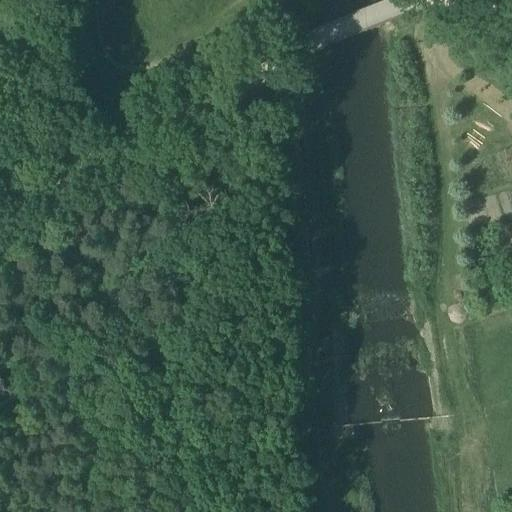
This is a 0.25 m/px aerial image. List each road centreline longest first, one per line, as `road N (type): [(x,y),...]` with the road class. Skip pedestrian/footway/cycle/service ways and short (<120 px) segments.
road 1 (track): [(291,57),(316,82),(331,271),(328,428),(342,511)]
road 2 (track): [(281,63),(324,511)]
road 3 (track): [(74,171),(110,312),(191,511)]
road 4 (track): [(305,45),(74,171)]
road 5 (track): [(281,63),(260,40),(147,74),(109,70),(94,44),(91,0)]
road 6 (track): [(39,0),(70,156)]
